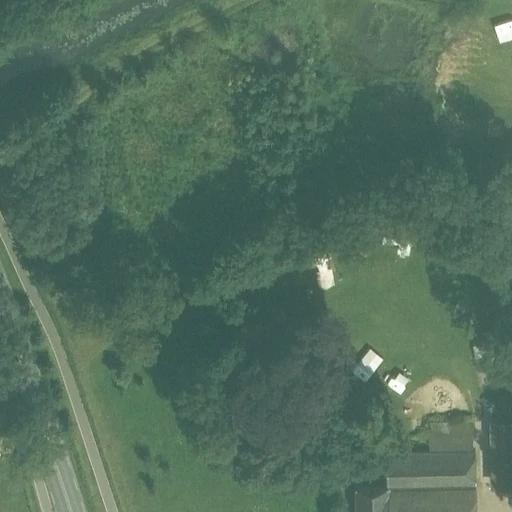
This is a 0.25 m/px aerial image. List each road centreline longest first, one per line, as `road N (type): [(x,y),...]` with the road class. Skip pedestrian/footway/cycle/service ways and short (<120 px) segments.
road 1 (track): [(0,145),(256,0)]
road 2 (primary): [(72,511),(0,304)]
road 3 (track): [(491,511),(482,501),(472,381)]
